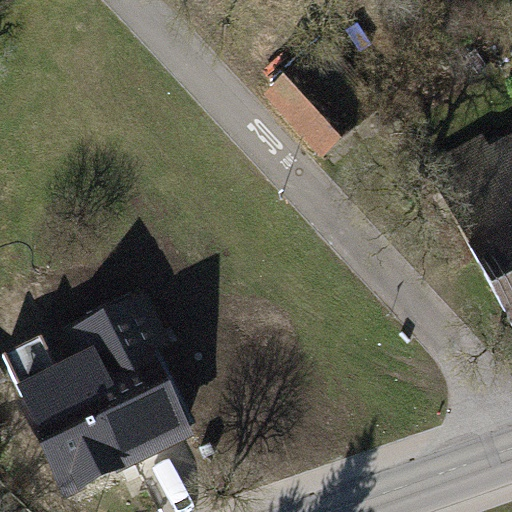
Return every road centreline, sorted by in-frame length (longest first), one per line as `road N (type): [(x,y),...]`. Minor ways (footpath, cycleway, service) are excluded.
road 1 (residential): [(511,413),(140,0)]
road 2 (tertiary): [(335,511),(511,453)]
